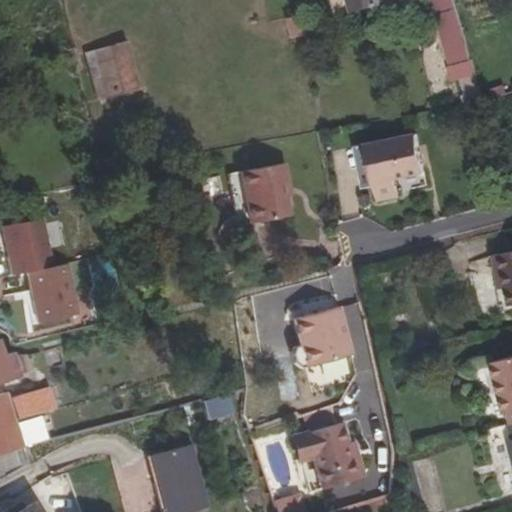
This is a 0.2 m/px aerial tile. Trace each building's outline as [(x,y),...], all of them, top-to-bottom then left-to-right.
[(332,0),(333,14),(347,13),(345,0),(332,0)] [(350,0),(353,11),(396,0),(350,0)] [(455,0),(442,0),(445,9),(457,6),(455,0)] [(445,9),(451,31),(455,43),(467,40),(466,37),(457,6),(445,9)] [(290,38),(303,35),(299,15),(286,18),(290,38)] [(140,89),(127,41),(94,51),(107,98),(140,89)] [(417,134),(367,145),(378,199),(399,194),(396,177),(425,171),(417,134)] [(286,198),(291,197),(284,164),(229,175),(237,226),(290,217),(286,198)] [(26,272),(51,267),(41,218),(0,227),(0,228),(10,276),(26,272)] [(511,305),(511,252),(495,256),(498,275),(504,274),(507,289),(511,305)] [(51,267),(26,272),(30,291),(31,291),(33,301),(32,302),(36,324),(77,315),(66,264),(51,267)] [(504,274),(498,275),(501,290),(507,289),(504,274)] [(350,356),(339,309),(294,320),(300,347),(294,348),(291,355),(293,364),(299,369),(350,356)] [(0,382),(20,375),(14,355),(3,357),(0,347),(0,382)] [(14,355),(20,375),(31,372),(27,355),(14,355)] [(511,357),(493,362),(504,412),(511,412),(511,418),(511,357)] [(12,399),(18,419),(56,408),(50,387),(12,399)] [(10,394),(0,395),(0,480),(0,482),(28,464),(25,446),(47,440),(40,418),(19,423),(18,419),(12,399),(10,394)] [(203,399),(207,419),(233,414),(230,394),(203,399)] [(336,425),(293,434),(298,457),(310,455),(317,488),(349,481),(353,475),(351,460),(344,457),(336,425)] [(166,511),(194,511),(207,509),(190,446),(152,456),(166,511)] [(304,511),(300,495),(274,502),(277,511),(304,511)]
